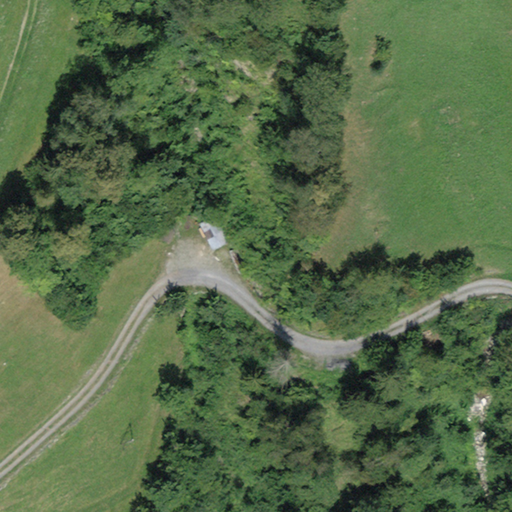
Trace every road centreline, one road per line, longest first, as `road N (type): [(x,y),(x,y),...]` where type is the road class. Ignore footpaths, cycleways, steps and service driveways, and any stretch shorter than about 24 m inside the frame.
road 1 (track): [(511,290),(480,285),(334,352),(294,341),(222,279),(187,277),(140,317),(100,383),(0,476)]
road 2 (track): [(82,511),(145,481),(163,367)]
